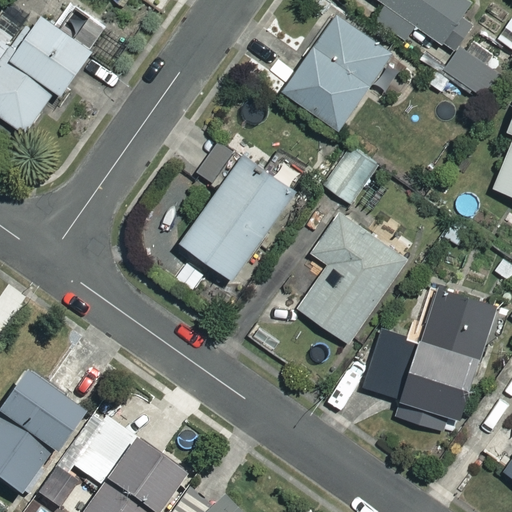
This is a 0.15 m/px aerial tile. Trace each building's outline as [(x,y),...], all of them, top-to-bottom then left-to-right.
[(377,0),(390,8),(377,27),(409,48),(421,29),(459,54),(489,7),(478,0),(377,0)] [(70,102),(99,61),(109,68),(127,43),(75,6),(60,27),(51,21),(31,50),(0,27),(0,115),(31,138),(61,96),(70,102)] [(398,56),(341,19),(290,97),(347,134),(398,56)] [(476,47),(471,54),(462,49),(447,73),(491,101),(507,78),(489,66),(494,59),(476,47)] [(301,191),(312,174),(282,154),(269,175),(223,144),(201,176),(227,193),(189,249),(244,286),(305,194),(301,191)] [(375,174),(346,156),(326,187),(355,205),(375,174)] [(511,160),(499,193),(511,198),(511,160)] [(412,262),(344,215),(316,256),(333,268),(303,311),(354,346),(412,262)] [(511,262),(509,259),(496,273),(511,287),(511,262)] [(439,432),(462,440),(505,310),(435,287),(423,321),(433,324),(425,349),(387,336),(369,390),(405,402),(393,435),(432,450),(439,432)] [(375,368),(358,357),(337,390),(354,401),(375,368)] [(89,420),(31,381),(0,426),(0,483),(25,500),(54,458),(60,462),(89,420)] [(169,511),(192,482),(108,421),(74,468),(106,492),(91,511),(169,511)]
